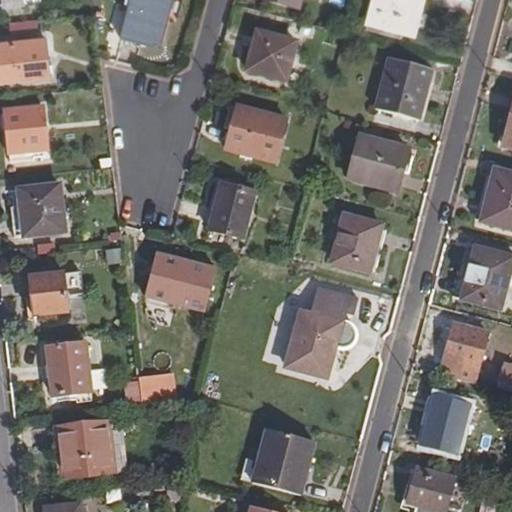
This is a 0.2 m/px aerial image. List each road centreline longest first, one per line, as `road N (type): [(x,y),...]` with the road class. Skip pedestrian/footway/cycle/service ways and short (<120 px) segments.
road 1 (residential): [(359,511),(492,0)]
road 2 (residential): [(150,157),(202,65),(219,0)]
